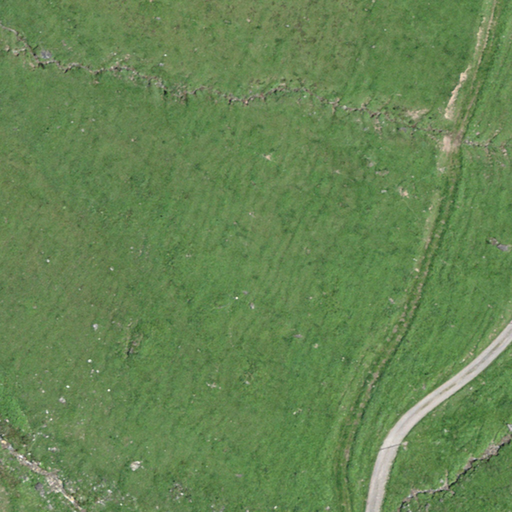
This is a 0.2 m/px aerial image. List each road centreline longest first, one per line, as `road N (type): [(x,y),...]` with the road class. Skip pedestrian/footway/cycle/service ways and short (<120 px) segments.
road 1 (track): [(348,511),(342,458),(448,197),(498,0)]
road 2 (unclassified): [(511,337),(395,449),(378,511)]
